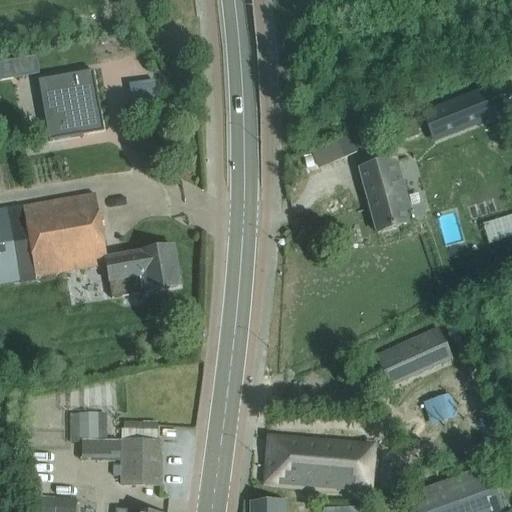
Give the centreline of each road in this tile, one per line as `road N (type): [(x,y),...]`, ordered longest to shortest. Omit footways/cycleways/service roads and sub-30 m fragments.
road 1 (unclassified): [(209,511),(237,204)]
road 2 (unclassified): [(237,204),(226,0)]
